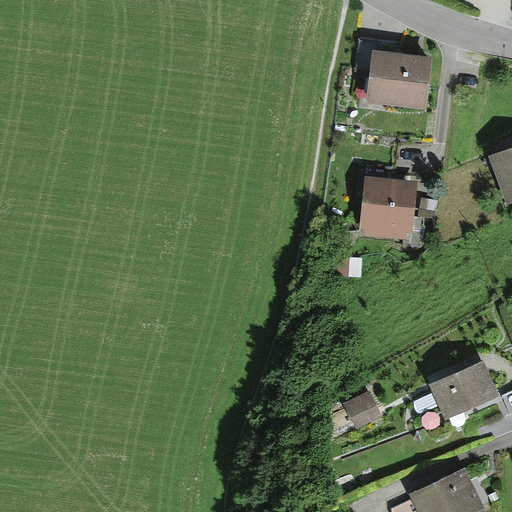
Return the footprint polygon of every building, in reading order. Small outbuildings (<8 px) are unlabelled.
[(421,114),(426,62),(361,57),(356,109),(421,114)] [(503,210),(511,207),(511,150),(485,160),(503,210)] [(414,186),(362,182),(358,236),(410,240),(414,186)] [(431,388),(447,424),(501,400),(485,364),(431,388)] [(348,434),(376,423),(368,401),(339,412),(348,434)] [(478,511),(480,511),(462,471),(399,498),(405,511),(478,511)]
